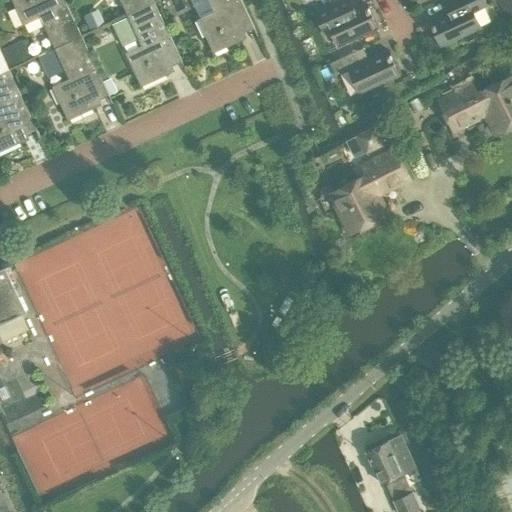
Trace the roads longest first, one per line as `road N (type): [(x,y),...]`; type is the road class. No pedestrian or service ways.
road 1 (unclassified): [(222,511),(511,257)]
road 2 (residential): [(279,68),(0,198)]
